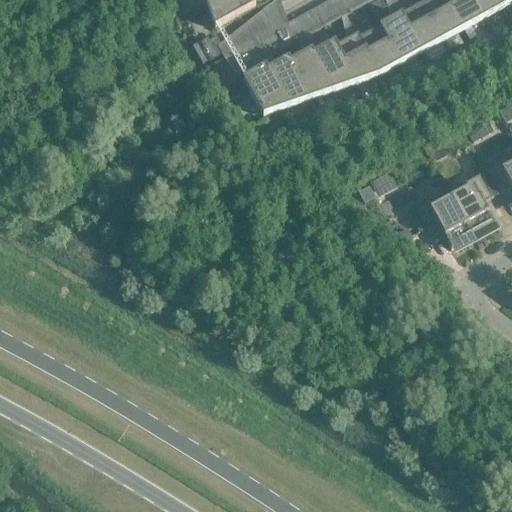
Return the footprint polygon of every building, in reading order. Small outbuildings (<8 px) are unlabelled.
[(218,0),(206,7),(214,31),(255,8),(250,0),(218,0)] [(463,32),(445,0),(434,0),(422,7),(442,44),(463,32)] [(484,21),(473,0),(445,0),(463,32),(484,21)] [(506,9),(500,0),(473,0),(484,21),(506,9)] [(511,0),(500,0),(506,9),(511,5),(511,0)] [(442,44),(422,7),(401,18),(421,55),(442,44)] [(421,55),(401,18),(380,30),(400,67),(421,55)] [(400,67),(380,30),(359,41),(357,37),(357,38),(379,78),(400,67)] [(379,78),(357,38),(336,49),(334,45),(334,46),(356,86),(379,78)] [(356,86),(334,46),(313,57),(311,53),(311,54),(333,94),(356,86)] [(333,94),(311,54),(290,65),(288,61),(288,62),(310,102),(333,94)] [(310,102),(288,62),(267,73),(265,69),(265,70),(287,110),(310,102)] [(224,70),(216,74),(214,75),(223,90),(232,85),(224,70)] [(287,110),(265,70),(243,82),(263,119),(287,110)] [(473,145),(474,144),(482,140),(475,126),(465,131),(473,145)] [(511,159),(487,173),(500,196),(510,190),(511,192),(511,159)] [(480,177),(448,194),(473,240),(496,228),(495,227),(495,228),(482,205),(493,199),(480,177)] [(473,240),(448,194),(416,212),(428,235),(439,229),(451,252),(450,252),(450,253),(473,240)]
